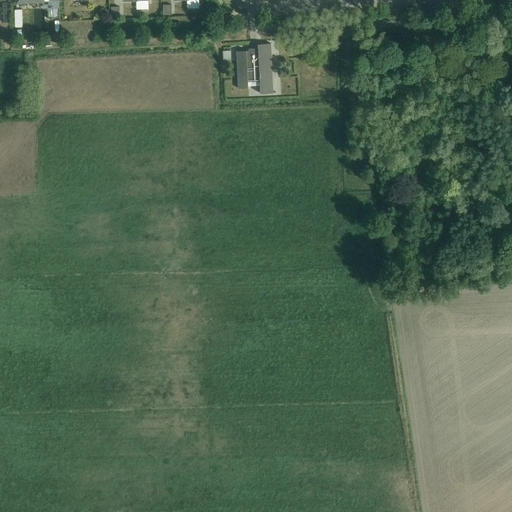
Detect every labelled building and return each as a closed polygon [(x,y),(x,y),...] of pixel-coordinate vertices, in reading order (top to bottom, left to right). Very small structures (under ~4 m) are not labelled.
[(171,5),(163,5),(163,15),(172,15),(171,5)] [(120,18),(120,7),(111,7),(111,18),(120,18)] [(98,15),(103,20),(109,14),(104,9),(98,15)] [(248,58),(248,51),(238,52),(240,89),(250,89),(250,83),(261,82),(262,94),(276,94),(273,44),(259,45),(260,57),(248,58)] [(231,51),(225,52),(223,52),(224,62),(232,61),(231,51)]
